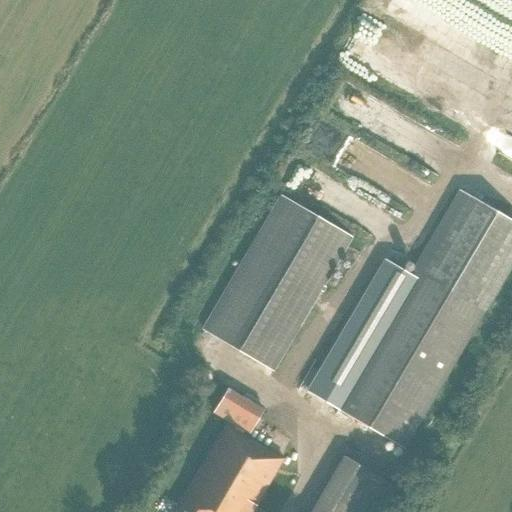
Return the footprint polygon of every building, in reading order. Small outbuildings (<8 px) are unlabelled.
[(420,170),(378,146),(371,158),(363,154),(350,176),(400,204),(420,170)] [(403,447),(511,264),(511,222),(458,190),(408,275),(383,260),(306,389),(403,447)] [(322,292),(325,286),(323,285),(351,237),(280,195),(202,328),(273,370),(320,290),(322,292)] [(249,434),(263,409),(242,397),(228,388),(213,412),(228,422),(249,434)] [(251,511),(283,458),(225,424),(173,511),(251,511)] [(382,511),(397,487),(344,455),(310,511),(382,511)]
